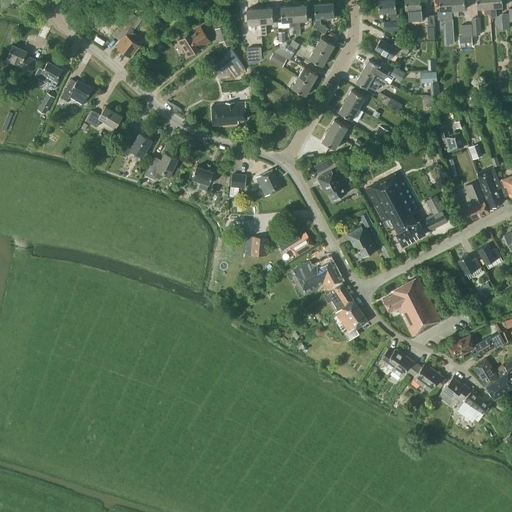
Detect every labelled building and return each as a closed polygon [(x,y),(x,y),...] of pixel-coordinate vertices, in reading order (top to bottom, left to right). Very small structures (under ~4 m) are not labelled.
[(396,11),(394,0),(377,0),(379,12),(390,11),(390,21),(384,22),(384,31),(399,30),(399,21),(396,21),(395,11),(396,11)] [(420,7),(419,0),(404,0),(406,9),(406,18),(417,17),(417,19),(424,18),(423,7),(420,7)] [(438,0),(439,11),(437,11),(437,20),(440,19),(452,19),(452,16),(452,10),(451,0),(438,0)] [(464,0),(451,0),(452,10),(452,16),(458,16),(458,10),(465,9),(464,0)] [(489,0),(476,0),(477,8),(483,8),(484,15),(490,14),(490,7),(489,0)] [(501,0),(489,0),(490,7),(490,14),(490,17),(495,17),(495,7),(499,7),(502,7),(501,0)] [(334,16),(333,3),(314,4),(315,17),(316,21),(315,21),(312,27),(324,33),(327,28),(320,24),(320,17),(334,16)] [(293,6),(294,21),(307,20),(306,5),(293,6)] [(295,28),(294,21),(293,6),(280,7),(281,22),(289,21),(289,28),(295,28)] [(259,8),(260,23),(273,22),(272,7),(259,8)] [(261,36),(260,23),(259,8),(246,9),(247,24),(254,24),(255,36),(261,36)] [(138,17),(132,13),(122,26),(128,30),(120,41),(116,46),(130,58),(140,46),(134,41),(138,36),(132,32),(134,30),(143,18),(139,15),(138,17)] [(159,21),(148,13),(144,19),(155,27),(159,21)] [(509,13),(501,14),(502,30),(509,29),(509,22),(509,13)] [(219,42),(221,42),(222,47),(232,44),(226,25),(215,29),(219,42)] [(209,40),(201,27),(189,35),(188,33),(178,40),(183,48),(185,46),(191,54),(198,49),(198,48),(209,40)] [(330,32),(328,36),(336,40),(338,36),(330,32)] [(472,47),(471,36),(459,36),(460,48),(472,47)] [(321,37),(315,47),(328,55),(334,44),(321,37)] [(399,56),(401,53),(406,55),(409,49),(395,41),(392,46),(380,39),(375,49),(381,52),(380,54),(390,59),(393,54),(399,56)] [(287,44),(284,50),(292,55),(296,49),(289,45),(287,44)] [(27,52),(12,45),(10,51),(8,50),(4,57),(6,58),(6,60),(20,66),(19,68),(30,72),(35,60),(25,55),(27,52)] [(218,73),(239,58),(231,46),(210,61),(218,73)] [(261,47),(247,48),(247,57),(248,64),(250,64),(255,63),(262,59),(261,47)] [(322,66),(328,55),(315,47),(309,58),(322,66)] [(277,64),(281,56),(272,51),(263,56),(263,61),(266,59),(269,60),(277,64)] [(431,68),(439,68),(439,58),(430,58),(431,68)] [(369,59),(362,71),(373,77),(374,75),(374,74),(382,79),(386,72),(388,68),(381,64),(379,66),(369,59)] [(62,70),(47,62),(43,69),(39,67),(34,76),(50,85),(48,86),(53,89),(58,81),(56,80),(62,70)] [(298,77),(311,85),(317,74),(304,66),(298,77)] [(405,73),(395,67),(391,74),(401,80),(405,73)] [(373,77),(362,71),(356,82),(366,88),(367,87),(375,91),(379,83),(384,86),(386,81),(382,79),(374,74),(374,75),(373,77)] [(219,85),(235,82),(233,74),(217,76),(219,85)] [(27,80),(20,77),(15,90),(22,93),(27,80)] [(311,85),(298,77),(292,88),(305,95),(311,85)] [(76,81),(71,79),(60,97),(63,98),(61,101),(66,104),(70,96),(83,104),(92,88),(77,79),(76,81)] [(438,92),(438,79),(429,80),(430,93),(438,92)] [(497,82),(498,93),(507,92),(506,81),(497,82)] [(225,87),(226,98),(238,98),(237,87),(225,87)] [(351,90),(345,101),(358,108),(364,97),(351,90)] [(380,92),(376,99),(387,105),(390,98),(380,92)] [(38,110),(44,114),(54,97),(47,93),(38,110)] [(435,95),(426,95),(427,105),(435,104),(435,95)] [(358,108),(345,101),(338,112),(351,119),(358,108)] [(245,102),(235,103),(227,104),(211,105),(212,125),(238,123),(238,119),(246,118),(245,102)] [(123,116),(105,106),(100,115),(92,110),(86,121),(96,127),(101,119),(116,128),(123,116)] [(377,118),(380,113),(375,110),(372,115),(377,118)] [(334,119),(328,130),(341,138),(347,127),(334,119)] [(390,132),(379,125),(373,135),(383,142),(390,132)] [(449,136),(446,125),(438,128),(441,138),(442,138),(446,152),(463,147),(459,133),(449,136)] [(335,149),(341,138),(328,130),(321,141),(335,149)] [(152,140),(139,133),(135,140),(129,136),(120,151),(127,155),(131,150),(142,156),(152,140)] [(482,156),(478,144),(468,147),(472,159),(482,156)] [(355,153),(357,148),(351,145),(348,150),(355,153)] [(178,159),(164,152),(161,160),(154,157),(146,175),(154,179),(155,176),(159,178),(162,172),(170,176),(170,175),(175,178),(180,168),(174,166),(178,159)] [(499,164),(496,156),(491,158),(494,167),(499,164)] [(331,158),(321,163),(322,165),(324,168),(325,169),(325,168),(334,163),(331,158)] [(213,172),(196,166),(192,178),(200,181),(198,188),(206,190),(208,184),(209,184),(213,172)] [(501,187),(498,180),(493,167),(477,173),(483,192),(490,209),(496,207),(495,205),(502,202),(497,189),(501,187)] [(281,189),(272,169),(256,177),(264,196),(281,189)] [(326,194),(329,193),(333,200),(347,193),(337,174),(334,176),(331,170),(317,178),(326,194)] [(418,209),(398,171),(365,189),(386,227),(392,223),(397,232),(395,233),(402,246),(425,233),(419,221),(416,222),(412,213),(418,209)] [(246,174),(232,173),(230,195),(237,196),(238,187),(245,188),(246,174)] [(511,175),(498,180),(501,187),(501,189),(502,188),(504,195),(509,194),(510,197),(511,196),(511,175)] [(488,212),(476,181),(465,186),(473,206),(468,208),(472,219),(488,212)] [(425,200),(433,215),(444,209),(436,194),(425,200)] [(366,211),(359,215),(364,225),(371,222),(366,211)] [(368,239),(361,227),(347,234),(355,249),(357,248),(362,257),(376,250),(370,238),(368,239)] [(295,229),(277,241),(282,250),(289,245),(290,247),(296,256),(314,245),(305,232),(299,236),(297,237),(296,235),(297,234),(295,229)] [(252,250),(251,253),(266,255),(267,238),(253,237),(252,250)] [(488,243),(477,249),(485,264),(486,264),(500,256),(495,248),(491,250),(488,243)] [(471,260),(468,254),(457,259),(465,275),(480,267),(475,258),(471,260)] [(322,284),(326,291),(341,282),(329,259),(320,265),(319,263),(313,266),(310,260),(293,270),(305,293),(322,284)] [(508,270),(504,263),(499,266),(502,273),(508,270)] [(440,319),(417,276),(391,290),(393,294),(382,299),(389,312),(397,308),(412,336),(440,319)] [(353,300),(341,282),(326,291),(324,294),(328,302),(331,300),(338,310),(353,300)] [(491,289),(488,282),(480,286),(484,294),(485,293),(486,296),(492,293),(491,290),(491,289)] [(353,300),(338,310),(335,312),(341,321),(342,321),(347,329),(344,332),(349,339),(359,333),(356,328),(367,320),(353,300)] [(511,339),(507,330),(501,332),(505,341),(511,339)] [(476,347),(475,347),(479,354),(495,345),(496,347),(505,342),(499,332),(491,337),(490,336),(475,345),(476,347)] [(476,347),(475,345),(470,335),(447,346),(454,358),(475,347),(476,347)] [(384,364),(392,370),(404,354),(399,350),(398,351),(395,349),(392,352),(388,349),(381,358),(386,361),(384,364)] [(410,372),(417,363),(404,354),(392,370),(401,377),(406,369),(410,372)] [(503,376),(499,371),(495,374),(485,358),(473,366),(486,386),(503,376)] [(505,368),(499,371),(503,376),(486,386),(494,398),(511,386),(511,378),(508,372),(511,370),(511,359),(503,365),(505,368)] [(422,366),(417,363),(410,372),(415,376),(413,379),(421,385),(433,368),(428,365),(427,366),(424,364),(422,366)] [(446,378),(433,368),(421,385),(430,391),(425,397),(430,400),(446,378)] [(463,385),(461,383),(453,377),(439,394),(450,403),(455,396),(460,400),(469,388),(464,384),(463,385)] [(489,404),(471,390),(463,400),(465,401),(461,406),(479,419),(489,404)]
